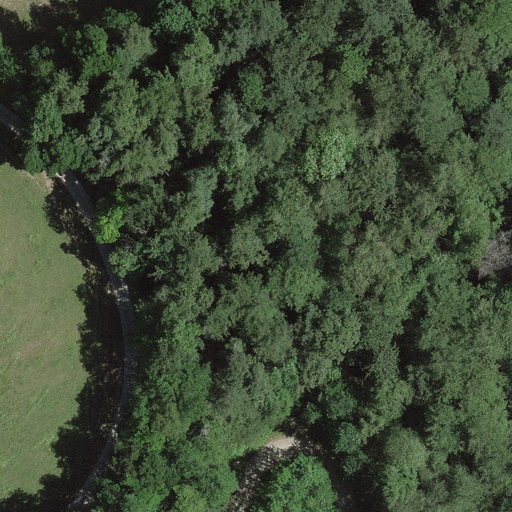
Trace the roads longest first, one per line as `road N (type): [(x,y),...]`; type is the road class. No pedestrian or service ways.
road 1 (track): [(74,511),(122,425),(132,374),(129,325),(80,197),(0,111)]
road 2 (track): [(346,511),(329,462),(305,446),(265,458),(236,511)]
